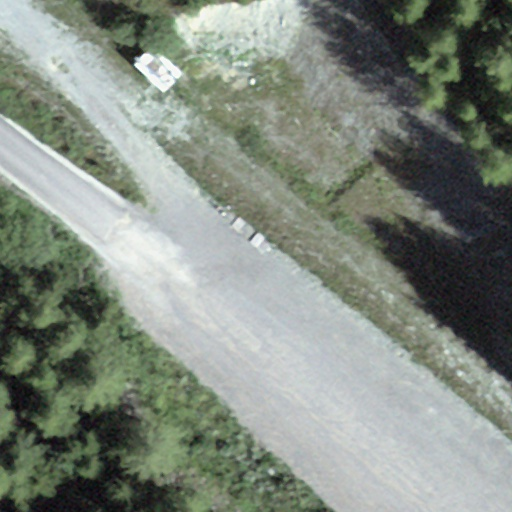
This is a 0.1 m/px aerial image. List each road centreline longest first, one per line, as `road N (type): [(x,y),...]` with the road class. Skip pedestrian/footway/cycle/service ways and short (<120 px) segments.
road 1 (track): [(169,241),(497,511)]
road 2 (track): [(169,241),(0,143)]
